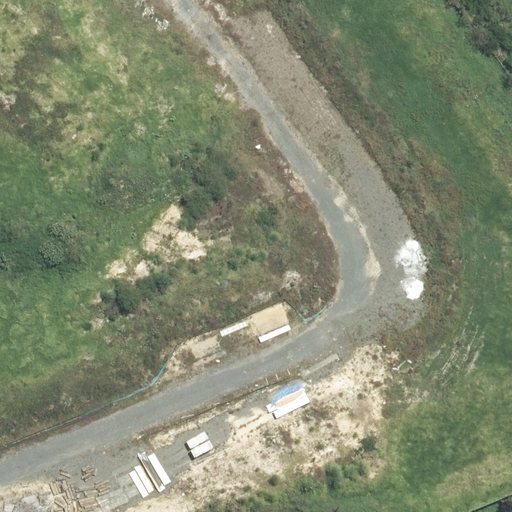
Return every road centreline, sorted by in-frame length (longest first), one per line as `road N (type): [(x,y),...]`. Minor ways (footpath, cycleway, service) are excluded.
road 1 (residential): [(157,408),(325,334),(353,292),(351,249),(167,0)]
road 2 (residential): [(0,177),(157,408)]
road 3 (residential): [(0,470),(157,408)]
